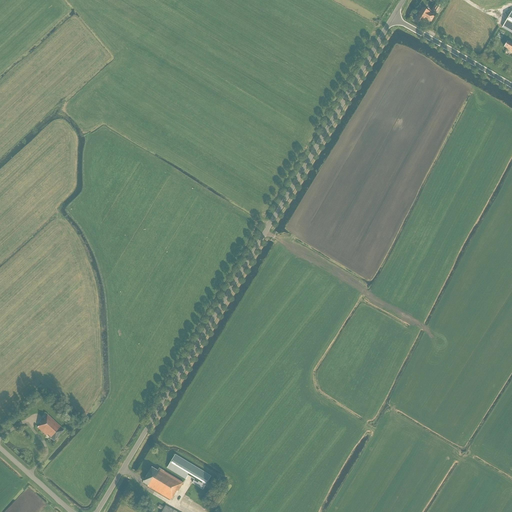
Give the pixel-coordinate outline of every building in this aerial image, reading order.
[(441,5),(436,2),(431,10),(436,13),(441,5)] [(418,17),(419,18),(423,21),(425,18),(431,21),(434,16),(428,13),(429,12),(423,8),(421,12),(420,11),(419,13),(420,14),(418,17)] [(511,43),(507,41),(504,47),(511,51),(511,11),(502,27),(511,33),(511,43)] [(54,441),(64,430),(48,415),(40,423),(41,424),(37,427),(47,436),(47,435),(54,441)] [(211,476),(175,455),(167,468),(185,479),(188,475),(195,480),(192,483),(203,490),(211,476)] [(158,471),(152,467),(145,479),(146,480),(144,483),(149,486),(148,487),(172,501),(177,493),(180,495),(183,489),(181,488),(182,485),(183,486),(184,485),(183,484),(183,483),(159,468),(158,471)]
